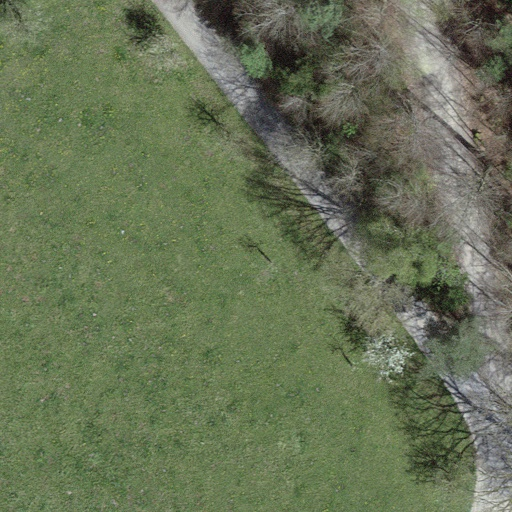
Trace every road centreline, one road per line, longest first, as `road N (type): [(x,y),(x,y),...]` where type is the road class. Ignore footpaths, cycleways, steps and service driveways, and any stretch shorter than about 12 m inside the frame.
road 1 (track): [(168,0),(466,382),(495,438)]
road 2 (track): [(495,438),(487,312),(419,0)]
